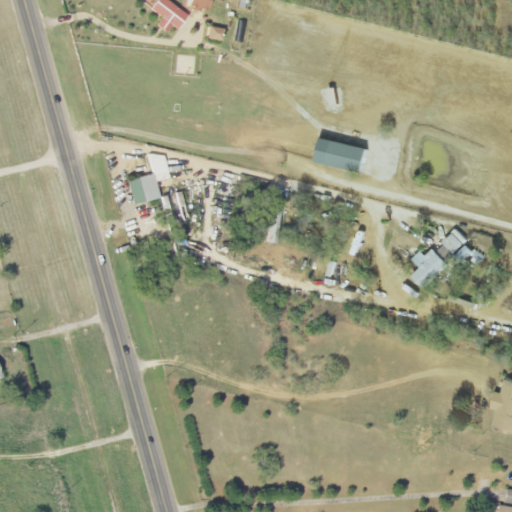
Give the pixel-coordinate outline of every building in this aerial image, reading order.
[(162,17),(157,26),(168,32),(171,26),(179,30),(188,12),(165,0),(156,0),(151,11),(162,17)] [(209,10),(210,0),(191,0),(190,8),(209,10)] [(245,21),(236,20),(234,41),(242,42),(245,21)] [(206,38),(221,41),(224,29),(209,26),(206,38)] [(366,174),(372,150),(327,139),(321,163),(366,174)] [(160,199),(157,182),(170,179),(164,153),(148,157),(152,175),(128,180),(133,205),(160,199)] [(457,254),(446,244),(439,253),(450,262),(457,254)] [(474,252),(468,246),(455,258),(462,265),(474,252)] [(414,277),(425,289),(450,265),(435,250),(428,256),(424,252),(415,260),(423,269),(414,277)] [(511,382),(507,381),(504,394),(499,393),(495,410),(499,411),(495,429),(511,432),(511,382)] [(503,505),(511,506),(511,490),(506,489),(503,505)]
